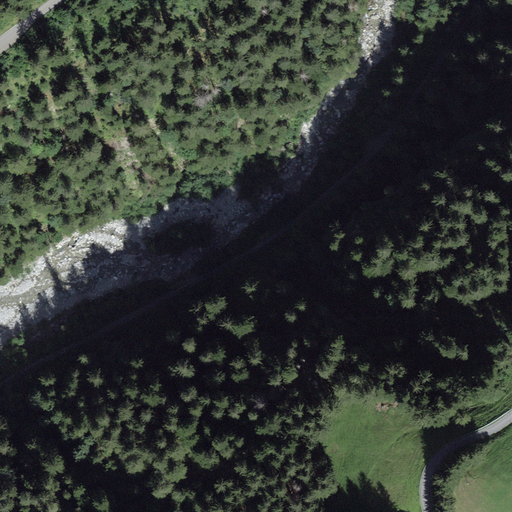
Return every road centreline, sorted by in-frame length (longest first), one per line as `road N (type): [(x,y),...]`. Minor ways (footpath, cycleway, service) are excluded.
road 1 (track): [(482,0),(374,143),(238,268),(0,382)]
road 2 (track): [(430,511),(431,466),(511,417)]
